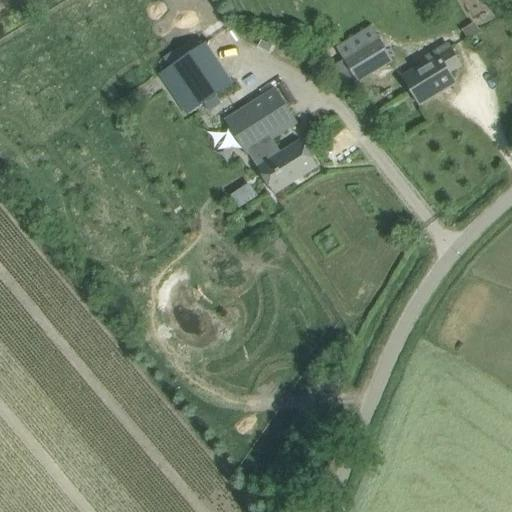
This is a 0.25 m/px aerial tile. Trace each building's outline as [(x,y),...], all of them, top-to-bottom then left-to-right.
[(343,57),(359,83),(393,62),(378,36),(343,57)] [(159,74),(187,117),(234,85),(206,43),(159,74)] [(403,78),(419,104),(455,82),(449,72),(461,65),(449,44),(432,54),(435,58),(403,78)] [(276,89),(225,121),(247,155),(249,154),(274,194),(318,167),(301,140),(281,153),(272,139),(297,123),(276,89)] [(250,185),(239,192),(245,200),(256,193),(250,185)]
